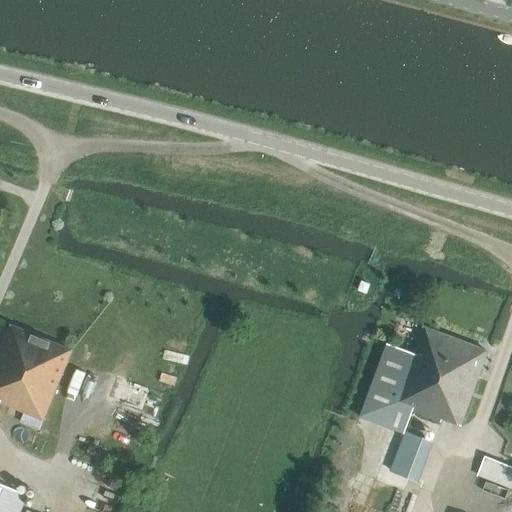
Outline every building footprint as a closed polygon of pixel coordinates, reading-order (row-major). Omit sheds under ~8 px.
[(361,281),(358,290),(366,293),(370,284),(361,281)] [(11,324),(0,351),(0,399),(1,399),(0,402),(24,412),(43,420),(44,420),(73,350),(11,324)] [(387,343),(360,417),(404,433),(412,412),(441,422),(442,419),(461,426),(488,351),(424,327),(414,353),(387,343)] [(391,471),(418,481),(433,442),(406,432),(391,471)] [(511,464),(486,454),(478,475),(511,487),(511,464)] [(0,483),(0,511),(18,511),(20,508),(26,495),(0,483)]
